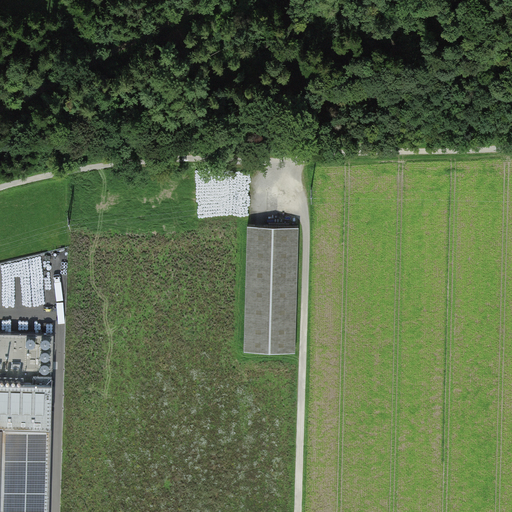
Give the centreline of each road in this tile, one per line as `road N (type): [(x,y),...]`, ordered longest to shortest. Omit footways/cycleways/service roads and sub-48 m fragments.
road 1 (track): [(0,191),(71,170),(511,146)]
road 2 (track): [(297,511),(306,224),(289,153)]
road 3 (track): [(0,108),(205,0)]
